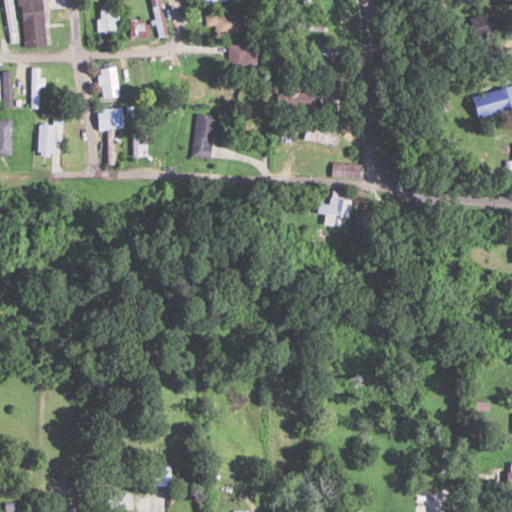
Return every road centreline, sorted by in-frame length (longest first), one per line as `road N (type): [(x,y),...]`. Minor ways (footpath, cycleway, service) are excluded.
road 1 (residential): [(378,185),(0,176)]
road 2 (residential): [(367,0),(378,185)]
road 3 (residential): [(92,173),(71,0)]
road 4 (residential): [(76,56),(237,45)]
road 5 (residential): [(378,185),(511,198)]
